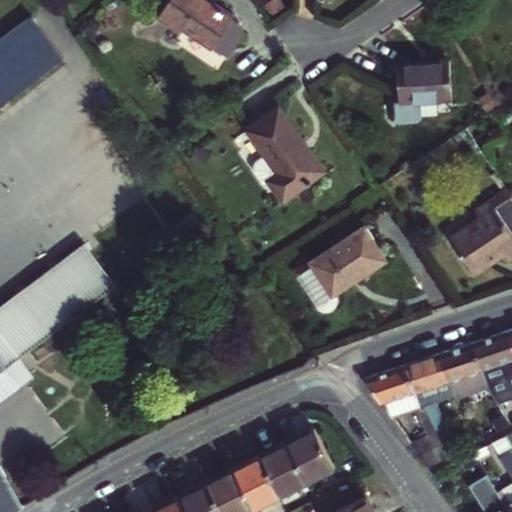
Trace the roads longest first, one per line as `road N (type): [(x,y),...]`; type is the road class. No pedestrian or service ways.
road 1 (residential): [(326,371),(166,442),(45,511)]
road 2 (residential): [(511,305),(326,371)]
road 3 (residential): [(436,511),(326,371)]
